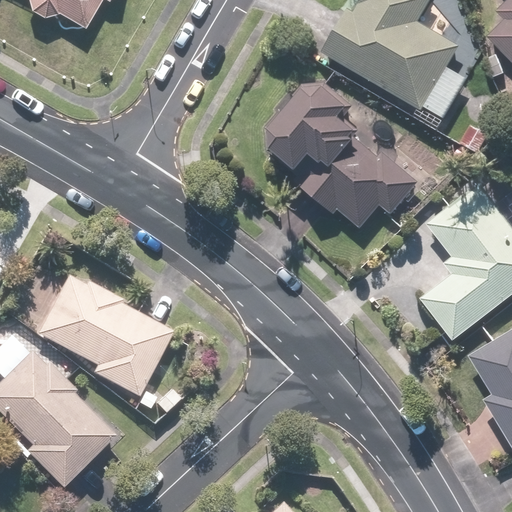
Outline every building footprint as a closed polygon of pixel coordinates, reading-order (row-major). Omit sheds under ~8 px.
[(24,0),(29,14),(41,21),(56,18),(82,33),(99,4),(108,9),(112,0),(24,0)] [(346,12),(321,55),(420,114),(422,109),(442,121),(466,81),(446,70),(459,48),(417,24),(431,0),(361,0),(352,15),(346,12)] [(487,39),(511,65),(511,0),(509,0),(495,14),(503,23),(487,39)] [(318,71),(259,142),(298,175),(309,162),(331,181),(313,203),(330,217),(335,211),(357,230),(377,205),(391,217),(419,182),(341,118),(355,101),(318,71)] [(451,277),(419,301),(452,343),(511,296),(511,194),(496,207),(479,185),(425,227),(451,260),(443,266),(451,277)] [(83,287),(66,278),(35,336),(95,367),(91,375),(136,399),(171,334),(118,306),(120,302),(85,283),(83,287)] [(483,402),(511,450),(511,331),(468,358),(491,397),(483,402)] [(24,453),(60,489),(113,438),(71,395),(74,393),(46,364),(43,367),(29,353),(0,381),(0,417),(29,447),(24,453)]
